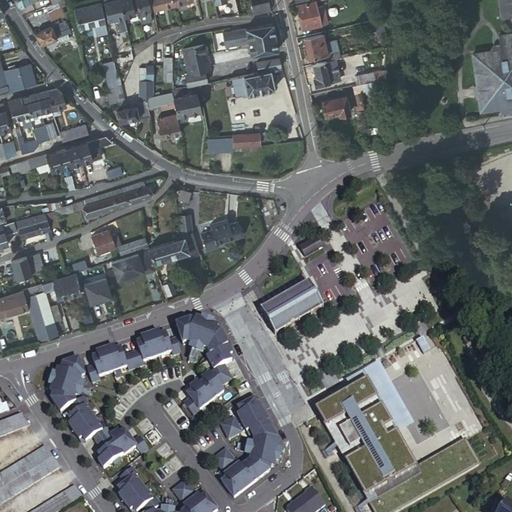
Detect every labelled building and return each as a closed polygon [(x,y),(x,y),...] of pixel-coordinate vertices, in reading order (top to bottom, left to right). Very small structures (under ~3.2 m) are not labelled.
[(52,4),(48,6),(53,20),(68,15),(62,0),(52,4)] [(109,0),(104,1),(108,20),(113,18),(109,0)] [(109,0),(113,18),(113,19),(114,19),(117,32),(128,29),(125,16),(120,0),(109,0)] [(120,0),(125,16),(130,15),(134,13),(130,0),(120,0)] [(136,0),(140,12),(143,23),(152,21),(147,0),(136,0)] [(152,0),(154,9),(173,4),(172,0),(152,0)] [(266,0),(252,4),(254,13),(271,9),(269,0),(266,0)] [(322,21),(318,6),(316,0),(297,5),(302,27),(322,23),(322,21)] [(511,0),(499,0),(503,18),(511,16),(511,0)] [(78,27),(105,21),(99,1),(73,8),(78,27)] [(325,5),(318,6),(322,21),(328,20),(325,5)] [(134,13),(130,15),(132,21),(139,19),(137,13),(134,13)] [(66,19),(59,22),(62,28),(69,25),(66,19)] [(375,28),(374,20),(364,22),(365,25),(368,25),(369,30),(375,28)] [(59,22),(52,25),(54,31),(62,28),(59,22)] [(278,50),(273,23),(257,26),(246,28),(248,41),(251,55),(278,50)] [(35,33),(42,44),(57,38),(54,31),(52,25),(35,33)] [(54,31),(57,38),(72,31),(69,25),(62,28),(54,31)] [(248,41),(246,28),(244,28),(223,32),(226,46),(248,41)] [(383,44),(380,32),(375,33),(378,45),(383,44)] [(337,58),(343,56),(341,50),(339,50),(336,38),(331,39),(331,42),(326,43),(325,40),(323,33),(304,37),(309,57),(325,54),(327,60),(337,58)] [(511,34),(498,37),(499,42),(504,41),(506,51),(511,49),(511,34)] [(510,109),(511,108),(511,75),(506,51),(504,41),(499,42),(500,50),(472,55),(476,87),(478,99),(479,113),(502,110),(510,109)] [(281,66),(279,58),(257,62),(259,71),(270,69),(281,66)] [(327,60),(313,63),(316,75),(313,76),(315,85),(338,80),(337,76),(341,75),(337,58),(327,60)] [(121,82),(120,75),(117,76),(113,60),(104,62),(109,85),(121,82)] [(3,70),(8,89),(9,90),(36,83),(30,63),(3,70)] [(155,66),(147,66),(147,68),(147,81),(155,81),(155,66)] [(0,90),(8,89),(3,70),(3,67),(0,67),(0,90)] [(270,69),(259,71),(254,72),(245,74),(244,75),(245,81),(248,93),(248,94),(275,88),(270,69)] [(378,78),(384,77),(382,70),(356,76),(357,83),(366,81),(378,78)] [(200,84),(207,82),(205,71),(186,76),(188,82),(189,87),(200,84)] [(245,81),(244,75),(232,77),(234,84),(245,81)] [(379,84),(378,78),(366,81),(367,88),(379,84)] [(156,94),(155,81),(147,81),(141,81),(141,98),(156,94)] [(236,95),(248,93),(245,81),(234,84),(236,95)] [(121,82),(109,85),(110,92),(123,89),(121,82)] [(216,89),(214,82),(208,83),(207,82),(200,84),(202,93),(216,89)] [(63,93),(56,87),(50,89),(52,96),(63,93)] [(52,96),(50,89),(40,92),(41,99),(49,97),(52,96)] [(110,105),(126,102),(125,97),(123,89),(110,92),(108,93),(110,105)] [(173,91),(165,93),(156,95),(147,98),(150,115),(157,113),(157,112),(167,111),(169,110),(168,108),(176,106),(174,96),(173,91)] [(196,91),(186,93),(190,113),(200,111),(196,91)] [(41,99),(40,92),(29,95),(32,102),(38,100),(41,99)] [(364,107),(362,94),(361,92),(354,94),(357,108),(364,107)] [(66,106),(63,93),(52,96),(49,97),(53,110),(66,106)] [(186,93),(174,96),(176,106),(178,113),(179,116),(190,113),(186,93)] [(368,93),(362,94),(364,107),(371,105),(368,93)] [(350,111),(346,94),(321,99),(325,114),(338,111),(339,114),(350,111)] [(29,95),(20,98),(22,105),(27,104),(32,102),(29,95)] [(55,116),(53,110),(49,97),(41,99),(38,100),(42,113),(43,118),(43,119),(55,116)] [(20,98),(9,101),(11,108),(22,105),(20,98)] [(138,117),(150,115),(147,98),(135,101),(136,106),(138,117)] [(32,102),(27,104),(31,116),(42,113),(38,100),(32,102)] [(22,105),(11,108),(14,121),(23,118),(31,116),(27,104),(22,105)] [(138,117),(136,106),(117,109),(120,121),(138,117)] [(178,113),(176,106),(168,108),(169,110),(170,115),(177,113),(178,113)] [(5,111),(1,112),(0,111),(0,132),(10,129),(5,111)] [(158,117),(160,125),(178,120),(177,113),(170,115),(168,115),(158,117)] [(31,116),(23,118),(26,128),(34,126),(32,120),(31,116)] [(162,137),(181,133),(178,120),(160,125),(162,137)] [(89,135),(89,133),(85,123),(59,131),(62,141),(63,143),(89,135)] [(37,133),(41,145),(47,143),(44,131),(37,133)] [(249,146),(260,144),(259,131),(248,132),(249,146)] [(19,136),(23,154),(34,150),(39,145),(35,132),(19,136)] [(248,132),(234,133),(235,147),(245,146),(249,146),(248,132)] [(99,145),(113,140),(106,135),(86,141),(92,159),(102,156),(99,145)] [(233,135),(209,138),(211,152),(235,150),(233,135)] [(13,141),(4,143),(8,158),(12,157),(11,155),(16,151),(13,141)] [(76,144),(82,162),(92,159),(86,141),(76,144)] [(72,165),(82,162),(76,144),(66,147),(72,165)] [(261,154),(260,144),(249,146),(245,146),(246,156),(261,154)] [(66,147),(64,148),(56,150),(62,168),(72,165),(66,147)] [(56,150),(53,151),(47,153),(49,161),(52,171),(62,168),(56,150)] [(28,159),(31,167),(49,161),(47,153),(42,155),(28,159)] [(28,159),(10,165),(13,175),(32,170),(31,167),(28,159)] [(107,177),(122,172),(119,164),(105,168),(107,177)] [(7,165),(0,167),(0,170),(2,176),(10,174),(7,165)] [(72,176),(64,178),(68,189),(75,186),(72,176)] [(146,181),(122,189),(123,192),(147,185),(146,181)] [(127,204),(151,197),(147,185),(123,192),(127,204)] [(191,192),(182,189),(178,199),(188,202),(191,192)] [(99,200),(122,192),(121,190),(98,197),(99,200)] [(89,216),(127,204),(123,192),(122,192),(99,200),(85,204),(89,216)] [(75,202),(62,206),(55,208),(56,210),(57,213),(77,206),(75,202)] [(61,225),(57,213),(56,210),(48,213),(53,227),(61,225)] [(24,222),(19,224),(23,238),(45,230),(51,228),(46,213),(23,220),(24,222)] [(191,213),(178,214),(181,230),(187,229),(188,228),(188,226),(190,225),(192,230),(193,232),(192,230),(193,230),(191,213)] [(216,242),(241,234),(237,220),(229,223),(227,218),(210,223),(211,228),(201,231),(205,246),(216,242)] [(4,226),(0,227),(0,246),(9,244),(6,232),(5,230),(4,226)] [(16,226),(5,230),(6,232),(10,231),(11,236),(18,233),(16,226)] [(49,239),(54,238),(51,228),(45,230),(49,239)] [(100,253),(116,248),(115,245),(113,239),(112,237),(110,230),(94,236),(100,253)] [(183,237),(188,251),(193,250),(189,237),(187,232),(182,233),(183,235),(183,237)] [(193,250),(197,248),(194,236),(189,237),(193,250)] [(157,261),(188,251),(183,237),(175,239),(148,248),(153,262),(157,261)] [(319,238),(298,246),(302,259),(324,251),(319,238)] [(147,246),(144,239),(137,241),(135,241),(138,249),(147,246)] [(122,254),(138,249),(135,241),(133,242),(122,246),(120,247),(122,254)] [(104,263),(123,256),(122,254),(120,247),(122,246),(121,243),(115,245),(116,248),(116,250),(101,255),(103,263),(104,263)] [(41,267),(37,254),(29,257),(33,270),(41,267)] [(75,271),(87,267),(84,258),(73,262),(75,271)] [(104,263),(103,263),(93,266),(93,268),(92,269),(93,273),(77,277),(80,288),(92,323),(118,315),(104,263)] [(75,271),(77,277),(93,273),(92,269),(93,268),(93,266),(93,265),(87,267),(75,271)] [(81,292),(80,288),(77,277),(75,271),(66,275),(63,276),(60,277),(52,279),(54,288),(56,297),(57,299),(81,292)] [(12,291),(20,289),(19,286),(16,274),(9,277),(12,291)] [(6,293),(12,291),(9,277),(2,279),(6,293)] [(54,288),(52,279),(42,283),(45,291),(49,290),(54,288)] [(29,309),(39,341),(59,334),(48,302),(45,291),(42,283),(23,289),(29,309)] [(309,283),(261,310),(274,335),(323,308),(309,283)] [(23,289),(4,296),(0,297),(0,311),(2,318),(29,309),(23,289)] [(178,326),(184,345),(188,344),(209,353),(211,356),(208,358),(215,371),(210,373),(203,379),(205,382),(200,385),(198,383),(190,388),(193,391),(188,395),(191,399),(185,404),(194,416),(225,393),(221,387),(233,380),(225,366),(233,362),(230,356),(233,355),(222,334),(218,332),(219,329),(197,320),(196,323),(191,322),(178,326)] [(96,366),(88,369),(93,383),(101,381),(100,377),(128,368),(129,371),(145,366),(144,363),(173,353),(174,356),(182,353),(177,339),(170,342),(167,333),(162,335),(161,332),(142,338),(143,341),(138,343),(141,351),(125,357),(122,348),(117,350),(115,347),(97,353),(98,356),(93,358),(96,366)] [(418,343),(425,356),(432,352),(425,339),(418,343)] [(86,376),(80,359),(64,364),(62,370),(59,369),(51,392),(54,393),(52,399),(61,413),(72,406),(76,413),(69,418),(72,422),(69,424),(80,440),(83,438),(86,443),(94,438),(103,451),(99,454),(102,459),(99,461),(105,469),(137,446),(142,454),(149,449),(141,437),(133,442),(125,430),(120,433),(119,430),(110,436),(106,429),(103,431),(86,406),(89,404),(84,397),(77,402),(75,399),(83,377),(86,376)] [(351,380),(356,388),(364,383),(379,409),(383,407),(393,425),(384,430),(389,438),(411,426),(377,366),(351,380)] [(320,408),(377,511),(392,511),(478,464),(466,442),(413,471),(394,435),(389,438),(384,430),(393,425),(383,407),(379,409),(364,383),(356,388),(346,393),(348,398),(340,402),(338,398),(320,408)] [(278,439),(257,399),(239,409),(242,414),(238,415),(247,432),(250,431),(255,440),(251,461),(242,468),(240,465),(225,476),(227,479),(222,483),(235,499),(271,472),(272,467),(275,468),(280,444),(277,443),(278,439)] [(0,414),(10,411),(6,403),(3,405),(0,405),(0,414)] [(0,438),(15,433),(10,420),(0,423),(0,438)] [(233,420),(222,426),(229,440),(240,434),(241,431),(236,421),(233,420)] [(146,436),(153,444),(163,436),(156,428),(146,436)] [(227,450),(215,460),(222,470),(226,470),(234,464),(234,460),(227,450)] [(0,477),(0,491),(4,489),(46,464),(40,454),(0,477)] [(4,489),(11,500),(52,475),(46,464),(4,489)] [(131,470),(121,477),(126,483),(119,489),(122,493),(119,495),(131,511),(133,508),(136,511),(138,511),(144,508),(147,511),(217,511),(218,511),(206,495),(201,499),(199,496),(184,507),(186,510),(183,511),(152,511),(159,507),(154,500),(151,502),(133,479),(136,476),(131,470)] [(193,492),(186,482),(174,491),(182,501),(185,501),(193,495),(193,492)] [(0,506),(11,500),(4,489),(0,491),(0,506)] [(306,494),(306,495),(286,510),(287,511),(318,511),(326,507),(313,490),(306,494)] [(60,511),(70,506),(63,495),(35,511),(60,511)]
